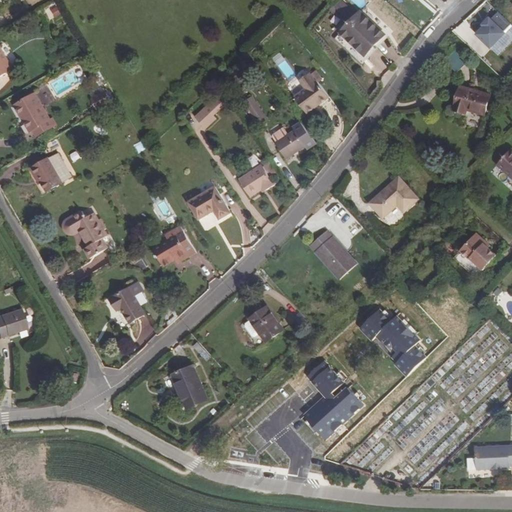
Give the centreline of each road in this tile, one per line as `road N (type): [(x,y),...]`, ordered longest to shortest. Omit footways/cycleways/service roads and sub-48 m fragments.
road 1 (unclassified): [(101,394),(261,254),(344,159),(404,73),(473,0)]
road 2 (unclassified): [(86,403),(217,474),(324,493),(511,503)]
road 3 (residential): [(0,202),(75,329),(101,394)]
road 4 (unknown): [(276,237),(190,123)]
